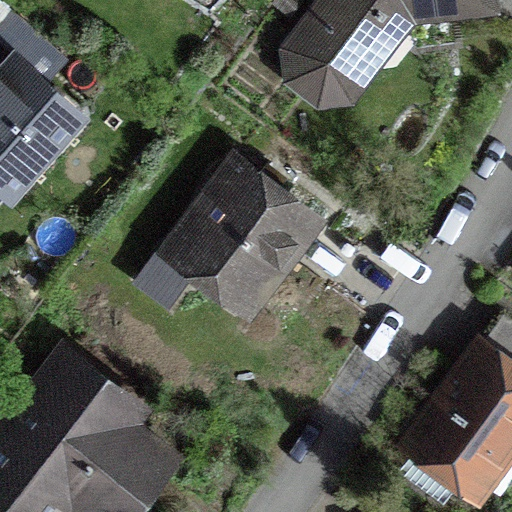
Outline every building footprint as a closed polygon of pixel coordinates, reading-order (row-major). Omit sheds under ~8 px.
[(488,5),(487,0),(323,0),(287,49),(289,51),(293,77),(291,80),(316,99),(318,97),(344,93),(360,73),(357,48),(383,14),(406,10),(407,16),(488,5)] [(75,116),(11,59),(0,70),(0,184),(7,191),(75,116)] [(214,270),(249,296),(309,215),(237,161),(226,176),(218,175),(212,179),(208,186),(211,196),(168,255),(205,282),(214,270)] [(511,441),(511,370),(477,346),(406,443),(413,448),(396,472),(440,505),(459,481),(475,493),(511,441)] [(61,354),(0,433),(0,494),(22,511),(56,511),(67,498),(85,511),(120,511),(163,458),(113,420),(125,404),(61,354)]
